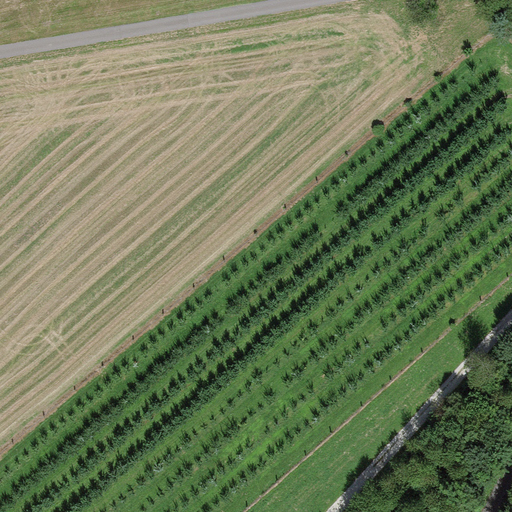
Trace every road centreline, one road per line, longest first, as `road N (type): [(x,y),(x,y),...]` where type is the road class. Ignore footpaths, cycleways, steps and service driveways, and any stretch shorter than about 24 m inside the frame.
road 1 (track): [(486,511),(511,462),(313,0),(0,51)]
road 2 (track): [(338,511),(511,321)]
